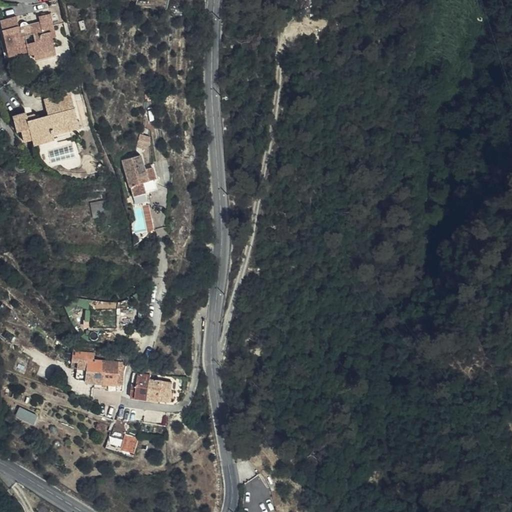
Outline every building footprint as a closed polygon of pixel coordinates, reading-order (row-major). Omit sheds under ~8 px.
[(50,11),(47,12),(52,34),(56,33),(50,11)] [(52,34),(47,12),(38,14),(39,19),(40,26),(32,28),(30,21),(26,22),(26,20),(25,19),(22,19),(20,19),(19,21),(19,23),(18,24),(16,14),(0,17),(0,22),(6,50),(27,46),(28,49),(29,53),(34,52),(55,47),(52,34)] [(40,26),(39,19),(30,21),(32,28),(40,26)] [(6,50),(7,54),(28,49),(27,46),(6,50)] [(55,47),(34,52),(35,57),(57,52),(55,47)] [(44,89),(46,95),(63,92),(62,85),(44,89)] [(63,92),(46,95),(45,96),(48,112),(42,114),(34,116),(33,112),(32,108),(13,112),(16,125),(21,124),(25,138),(33,137),(56,132),(81,127),(79,119),(78,119),(72,90),(63,92)] [(57,139),(56,132),(33,137),(35,143),(57,139)] [(149,142),(148,135),(138,133),(134,145),(143,148),(149,142)] [(155,183),(151,168),(144,169),(140,155),(123,158),(130,196),(148,193),(155,183)] [(96,197),(95,188),(79,190),(81,198),(96,197)] [(103,215),(101,200),(86,201),(88,216),(103,215)] [(95,382),(97,358),(92,358),(92,349),(72,349),(72,358),(77,359),(77,368),(84,368),(83,381),(95,382)] [(125,359),(97,358),(95,382),(124,383),(125,359)] [(139,373),(130,372),(129,380),(138,381),(138,379),(139,373)] [(147,398),(148,399),(151,381),(138,379),(138,381),(129,380),(127,396),(147,398)] [(162,401),(170,401),(173,383),(151,381),(148,399),(162,401)] [(35,421),(38,414),(20,407),(17,414),(35,421)] [(164,425),(165,417),(146,415),(145,423),(164,425)] [(42,428),(32,426),(32,432),(31,436),(40,438),(42,428)] [(132,450),(137,435),(124,432),(119,446),(132,450)]
